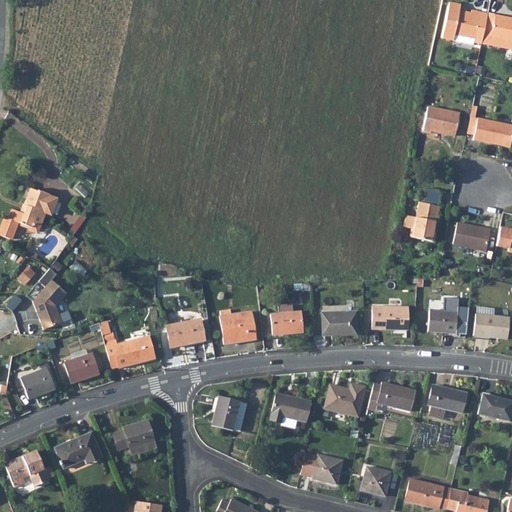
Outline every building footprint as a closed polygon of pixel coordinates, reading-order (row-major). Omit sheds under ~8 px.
[(474,41),(473,45),(481,47),(481,46),(487,17),(469,14),(469,17),(457,15),(458,8),(447,6),(440,41),(452,43),(452,37),(474,41)] [(487,17),(481,46),(511,52),(511,20),(488,15),(487,17)] [(458,116),(426,109),(421,133),(429,135),(430,133),(454,138),(458,116)] [(469,120),(465,137),(473,139),(477,121),(469,120)] [(511,133),(511,129),(477,121),(473,139),(472,143),(493,148),(494,146),(509,149),(511,133)] [(14,211),(11,220),(26,226),(28,222),(36,226),(42,211),(47,213),(53,198),(45,195),(45,193),(35,189),(34,190),(27,187),(17,212),(14,211)] [(439,204),(440,192),(427,191),(425,203),(439,204)] [(415,220),(404,218),(402,230),(410,231),(408,239),(433,245),(435,234),(432,234),(435,221),(437,221),(439,209),(418,204),(415,220)] [(489,232),(456,225),(452,247),(484,254),(489,232)] [(24,285),(33,275),(26,269),(17,279),(24,285)] [(50,280),(31,301),(42,330),(61,323),(54,306),(65,292),(50,280)] [(451,313),(452,306),(431,304),(428,332),(456,334),(458,313),(451,313)] [(280,306),(280,313),(302,311),(302,305),(280,306)] [(408,330),(409,307),(374,306),(373,330),(408,330)] [(257,339),(254,311),(222,315),(226,343),(257,339)] [(303,333),(302,311),(280,313),(273,313),(275,335),(303,333)] [(357,334),(357,314),(325,314),(325,334),(357,334)] [(507,339),(509,319),(475,315),(474,336),(507,339)] [(192,322),(191,319),(167,324),(171,345),(205,339),(202,321),(192,322)] [(106,346),(114,370),(123,368),(123,370),(155,360),(149,339),(121,348),(119,342),(106,346)] [(99,376),(93,357),(66,366),(73,386),(99,376)] [(52,391),(45,370),(19,379),(25,401),(52,391)] [(415,391),(381,383),(377,403),(410,411),(415,391)] [(349,390),(330,386),(323,410),(358,417),(365,387),(350,384),(349,390)] [(466,394),(432,386),(427,406),(432,407),(446,410),(461,414),(466,394)] [(309,402),(276,393),(269,422),(279,425),(282,416),(304,421),(309,402)] [(511,412),(511,402),(481,395),(477,414),(510,422),(511,412)] [(233,430),(233,429),(239,401),(239,400),(218,396),(212,425),(233,430)] [(247,403),(239,401),(233,429),(241,431),(247,403)] [(446,410),(432,407),(430,414),(445,417),(446,410)] [(123,428),(124,431),(115,434),(121,449),(130,447),(131,451),(155,443),(148,421),(123,428)] [(102,458),(92,433),(58,446),(66,467),(90,459),(92,462),(102,458)] [(50,480),(38,451),(7,463),(14,479),(30,473),(35,486),(50,480)] [(342,460),(318,455),(313,479),(337,484),(342,460)] [(85,462),(65,469),(67,474),(86,467),(85,462)] [(391,472),(367,466),(362,490),(385,496),(391,472)] [(451,488),(410,478),(405,497),(422,501),(422,504),(439,508),(439,505),(447,507),(451,488)] [(462,494),(462,490),(451,488),(447,507),(457,509),(457,511),(461,511),(485,511),(489,499),(468,494),(467,496),(462,494)] [(505,498),(501,511),(506,511),(509,499),(505,498)] [(229,503),(223,499),(216,511),(257,511),(231,499),(229,503)] [(160,511),(161,506),(154,504),(149,503),(135,501),(133,511),(160,511)]
